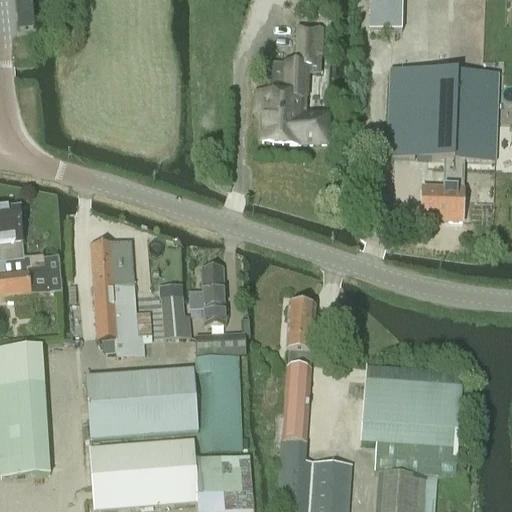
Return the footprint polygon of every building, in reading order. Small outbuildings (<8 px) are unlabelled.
[(371,0),(370,34),(402,35),(402,0),(371,0)] [(17,9),(19,33),(33,32),(31,8),(17,9)] [(256,97),(255,116),(262,117),(261,146),(326,148),(327,119),(298,118),(299,101),(305,101),(305,77),(319,77),(321,32),(298,31),(295,75),(284,75),(282,98),(256,97)] [(494,165),(497,78),(417,76),(418,68),(391,67),(391,75),(389,75),(386,163),(444,164),(443,193),(422,193),(421,220),(448,220),(448,226),(462,226),(463,193),(461,193),(462,165),(494,165)] [(0,303),(31,300),(61,296),(59,271),(58,260),(42,262),(43,272),(29,273),(28,262),(22,263),(17,213),(0,214),(0,303)] [(130,250),(91,252),(97,349),(101,348),(101,358),(105,361),(114,361),(114,364),(142,363),(140,343),(135,343),(130,250)] [(200,274),(201,303),(202,319),(202,331),(223,330),(223,315),(221,273),(200,274)] [(161,305),(164,335),(164,344),(190,343),(189,319),(182,319),(181,303),(161,305)] [(289,310),(285,356),(287,356),(305,358),(311,358),(315,312),(289,310)] [(240,338),(194,340),(195,361),(237,360),(242,360),(245,360),(245,353),(245,338),(244,338),(243,338),(240,338)] [(0,472),(1,483),(49,480),(40,354),(0,357),(0,472)] [(196,363),(194,363),(199,433),(200,457),(243,455),(238,379),(237,361),(196,363)] [(287,372),(281,446),(306,448),(311,374),(287,372)] [(365,373),(359,450),(374,451),(372,479),(376,479),(373,511),(423,511),(426,483),(435,484),(453,485),(454,471),(456,471),(462,391),(458,391),(459,381),(365,373)] [(84,384),(89,447),(197,439),(193,377),(84,384)] [(190,449),(89,456),(92,511),(113,511),(194,507),(193,500),(195,500),(196,511),(252,511),(249,461),(243,461),(191,465),(190,449)] [(280,464),(277,505),(282,506),(281,511),(347,511),(351,469),(304,466),(280,464)]
